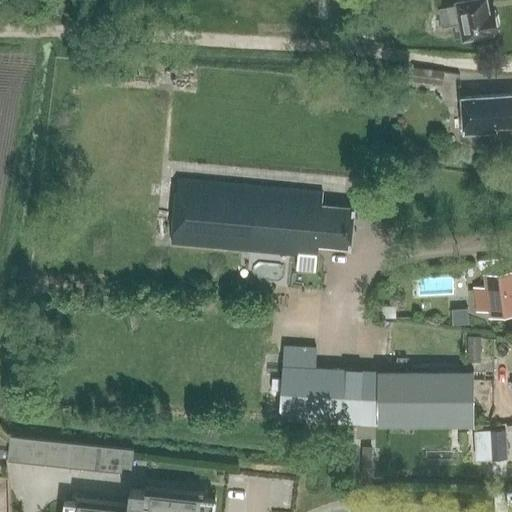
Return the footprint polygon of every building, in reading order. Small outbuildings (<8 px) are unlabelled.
[(490,16),(486,0),(458,0),(455,1),(456,4),(436,8),(440,27),(451,25),(454,38),(493,31),(492,30),(498,29),(496,14),(490,16)] [(102,64),(100,82),(133,84),(135,67),(102,64)] [(443,82),(444,72),(413,68),(411,77),(443,82)] [(511,93),(461,98),(464,132),(471,132),(472,143),(489,142),(489,131),(496,130),(496,126),(511,124),(511,93)] [(317,245),(351,248),(354,208),(322,205),(323,193),(180,178),(173,241),(274,252),(298,254),(298,250),(316,251),(317,245)] [(474,288),(477,311),(489,309),(490,315),(511,312),(511,270),(485,274),(486,287),(474,288)] [(469,334),(468,353),(481,354),(482,335),(469,334)] [(316,368),(317,345),(284,344),(283,366),(316,368)] [(347,369),(316,368),(283,366),(281,418),(473,425),(475,373),(347,369)] [(505,430),(489,431),(491,459),(507,458),(505,430)] [(24,438),(10,436),(7,461),(21,463),(24,438)] [(36,439),(24,438),(21,463),(33,464),(36,439)] [(36,439),(33,464),(45,465),(48,440),(36,439)] [(57,467),(60,442),(48,440),(45,465),(57,467)] [(69,468),(72,443),(60,442),(57,467),(69,468)] [(81,469),(84,444),(72,443),(69,468),(81,469)] [(96,445),(84,444),(81,469),(93,470),(96,445)] [(108,447),(96,445),(93,470),(105,472),(108,447)] [(117,473),(120,448),(108,447),(105,472),(117,473)] [(117,473),(131,475),(134,450),(120,448),(117,473)] [(362,463),(361,483),(372,484),(373,464),(362,463)] [(64,502),(62,511),(213,511),(215,499),(129,490),(127,509),(64,502)] [(0,496),(0,511),(8,511),(8,497),(0,496)]
